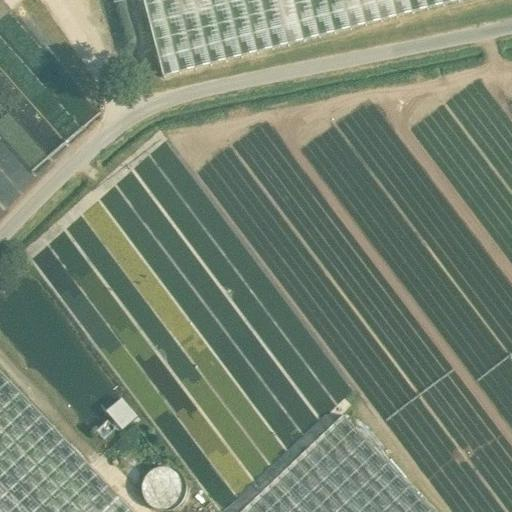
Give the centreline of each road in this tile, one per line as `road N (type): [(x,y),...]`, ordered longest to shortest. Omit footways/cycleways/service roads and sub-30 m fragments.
road 1 (unclassified): [(134,110),(511,31)]
road 2 (unclassified): [(0,256),(134,110)]
road 3 (unclassified): [(50,0),(134,110)]
